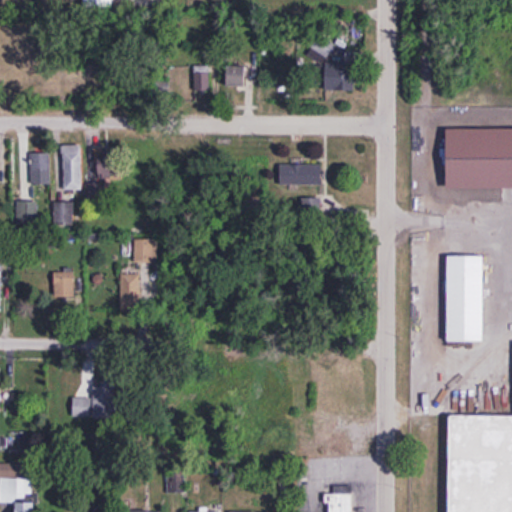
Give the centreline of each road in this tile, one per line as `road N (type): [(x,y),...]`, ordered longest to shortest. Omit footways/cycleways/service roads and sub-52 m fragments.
road 1 (residential): [(386,0),(386,511)]
road 2 (residential): [(384,125),(0,122)]
road 3 (residential): [(165,340),(0,339)]
